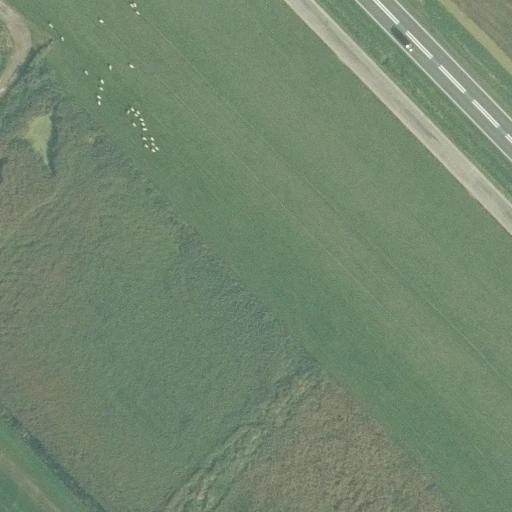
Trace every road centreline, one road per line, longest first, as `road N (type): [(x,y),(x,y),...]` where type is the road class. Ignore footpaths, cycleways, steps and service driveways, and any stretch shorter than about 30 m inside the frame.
road 1 (unclassified): [(511,219),(299,0)]
road 2 (trunk): [(511,136),(379,0)]
